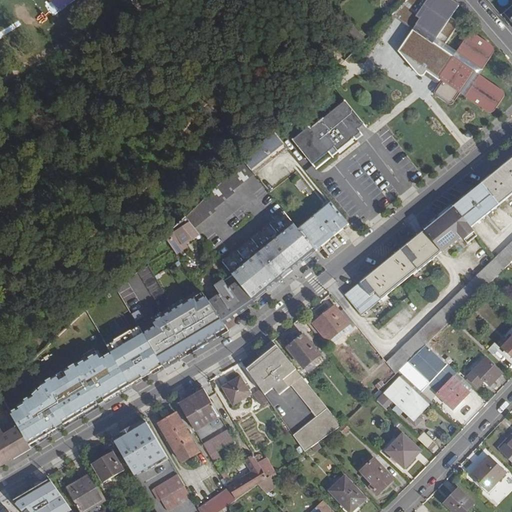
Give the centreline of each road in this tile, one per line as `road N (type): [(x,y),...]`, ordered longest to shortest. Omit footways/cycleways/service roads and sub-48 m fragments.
road 1 (tertiary): [(0,487),(261,329),(511,124)]
road 2 (unknown): [(511,227),(384,343)]
road 3 (residential): [(511,392),(395,511)]
